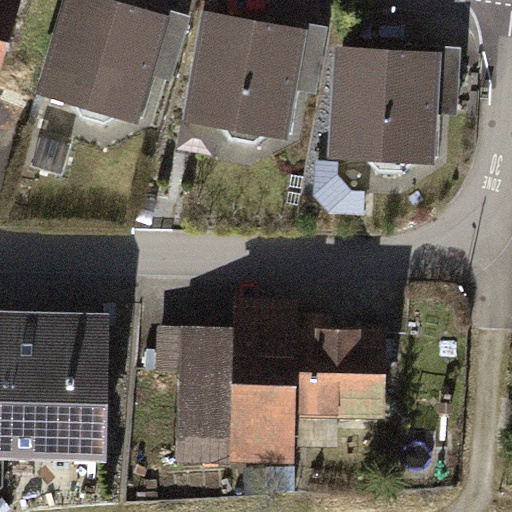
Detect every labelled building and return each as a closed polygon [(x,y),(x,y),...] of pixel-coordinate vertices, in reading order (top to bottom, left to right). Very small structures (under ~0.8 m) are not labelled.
[(0,0),(0,62),(18,0),(0,0)] [(170,6),(146,0),(63,0),(39,88),(140,116),(170,6)] [(314,20),(207,2),(188,112),(296,130),(314,20)] [(444,43),(337,39),(334,152),(441,155),(444,43)] [(256,330),(199,327),(190,461),(313,469),(317,403),(390,408),(395,337),(341,333),(333,306),(258,301),(256,330)] [(107,312),(0,311),(0,443),(107,444),(107,312)]
